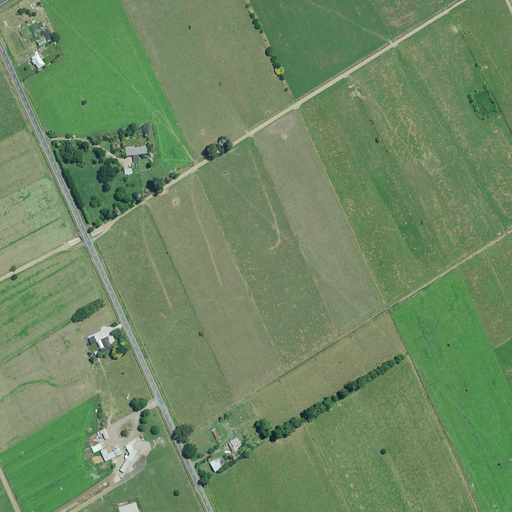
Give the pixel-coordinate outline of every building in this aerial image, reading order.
[(45,65),(38,54),(31,58),(33,60),(32,61),(34,65),(35,64),(38,69),(45,65)] [(147,154),(146,146),(125,149),(126,156),(133,155),(134,162),(140,161),(139,155),(147,154)] [(111,344),(108,336),(98,340),(102,348),(100,349),(101,352),(115,347),(113,343),(111,344)] [(109,438),(105,429),(97,432),(99,437),(102,436),(101,434),(103,434),(105,440),(109,438)] [(228,443),(232,452),(238,450),(237,449),(238,448),(238,447),(241,445),(237,438),(230,441),(231,442),(228,443)] [(133,449),(130,443),(125,446),(130,454),(120,470),(124,473),(137,451),(133,449)] [(103,449),(101,444),(92,448),(94,453),(103,449)] [(122,453),(119,448),(114,451),(108,454),(106,449),(100,451),(105,462),(116,457),(116,456),(122,453)] [(228,463),(225,458),(216,463),(214,460),(210,463),(215,472),(223,467),(222,466),(228,463)]
